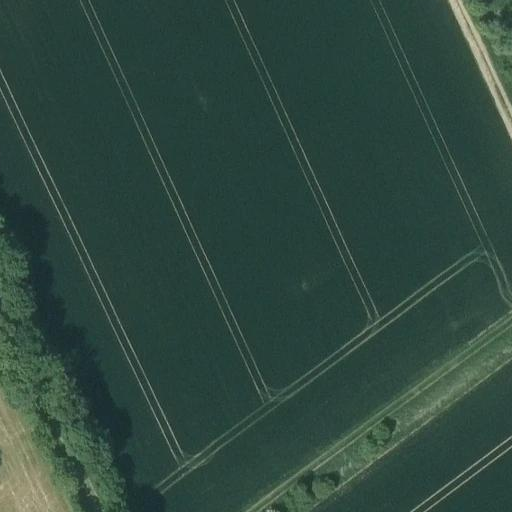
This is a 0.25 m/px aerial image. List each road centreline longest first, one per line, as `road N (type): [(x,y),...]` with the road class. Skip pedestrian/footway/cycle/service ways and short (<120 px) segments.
road 1 (track): [(257,511),(511,320)]
road 2 (track): [(0,301),(99,511)]
road 3 (track): [(451,0),(511,132)]
